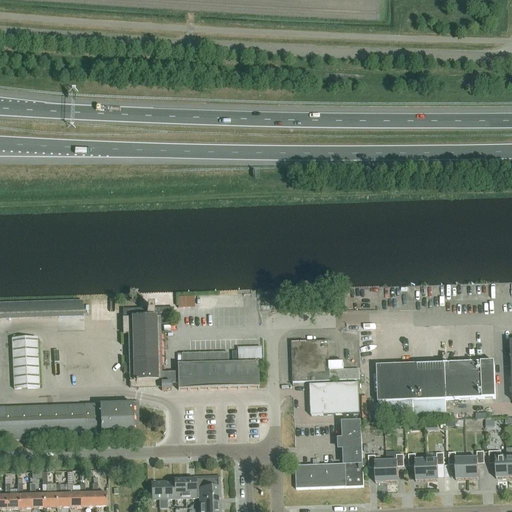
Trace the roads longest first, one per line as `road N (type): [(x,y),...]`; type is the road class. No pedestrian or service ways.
road 1 (tertiary): [(511,58),(0,31)]
road 2 (motorway): [(511,122),(278,122),(0,107)]
road 3 (motorway): [(0,142),(197,153),(511,152)]
road 4 (unclassified): [(0,458),(176,452)]
road 5 (unclassified): [(176,452),(174,399),(273,395)]
road 6 (unclassified): [(273,395),(272,326),(345,318)]
road 7 (unknown): [(91,391),(90,358),(74,338),(30,324),(0,340)]
